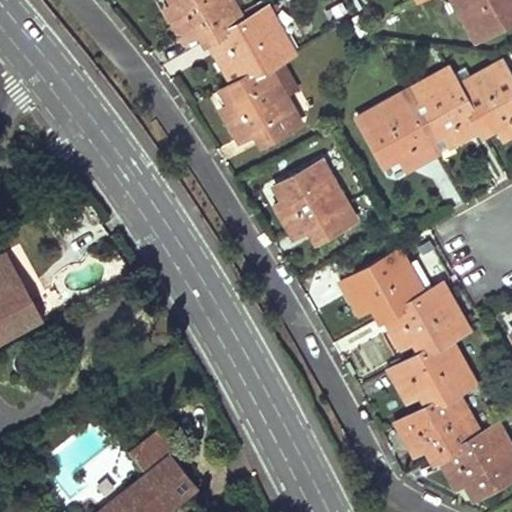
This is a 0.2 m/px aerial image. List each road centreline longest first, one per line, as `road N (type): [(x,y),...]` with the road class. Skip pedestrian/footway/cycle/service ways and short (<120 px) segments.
road 1 (residential): [(77,0),(251,241),(376,474),(435,511)]
road 2 (secondary): [(99,135),(196,277),(325,511)]
road 3 (unknown): [(174,243),(74,338),(26,397),(0,403)]
